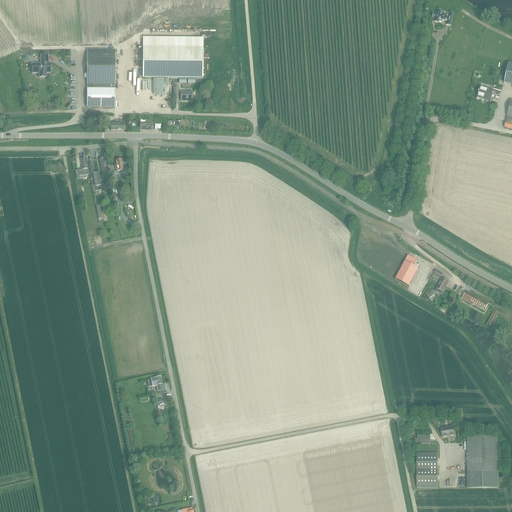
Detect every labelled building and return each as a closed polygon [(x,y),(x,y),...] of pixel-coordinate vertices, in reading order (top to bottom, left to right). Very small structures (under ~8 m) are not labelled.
[(433,13),(432,17),(435,18),(434,22),(438,23),(439,19),(442,20),(442,21),(444,21),(447,21),(446,25),(450,26),(454,14),(449,12),(448,16),(446,15),(443,14),(443,15),(440,14),(441,10),(437,9),(436,14),(433,13)] [(143,38),(142,78),(203,79),(203,39),(143,38)] [(115,107),(115,50),(87,50),(87,107),(115,107)] [(32,64),(32,69),(32,74),(39,74),(39,78),(46,77),(46,73),(50,73),(50,64),(48,64),(48,56),(41,56),(41,64),(32,64)] [(494,90),(480,86),(476,99),(477,99),(478,96),(484,98),(484,99),(490,101),(489,103),(490,103),(494,90)] [(192,101),(192,96),(192,92),(181,92),(181,101),(192,101)] [(111,124),(111,131),(125,131),(125,125),(126,125),(126,121),(119,121),(119,124),(111,124)] [(78,170),(79,177),(89,175),(86,158),(81,159),(82,170),(78,170)] [(122,159),(116,160),(116,165),(115,165),(116,172),(124,170),(122,159)] [(94,179),(96,191),(101,190),(98,172),(94,173),(92,163),(88,164),(90,174),(91,179),(94,179)] [(408,255),(405,260),(410,263),(414,265),(416,260),(408,255)] [(418,269),(405,262),(396,279),(409,286),(418,269)] [(442,278),(439,283),(435,291),(442,295),(449,282),(442,278)] [(466,292),(464,296),(462,299),(472,305),(473,304),(485,310),(488,304),(466,292)] [(162,385),(160,377),(151,379),(152,387),(157,386),(158,392),(166,390),(165,384),(162,385)] [(121,393),(132,390),(130,385),(120,389),(121,393)] [(454,436),(454,431),(453,426),(441,428),(443,438),(454,436)] [(430,444),(430,433),(418,433),(418,444),(430,444)] [(467,438),(467,443),(468,489),(498,489),(498,438),(467,438)] [(438,489),(438,467),(438,454),(417,454),(417,489),(438,489)]
